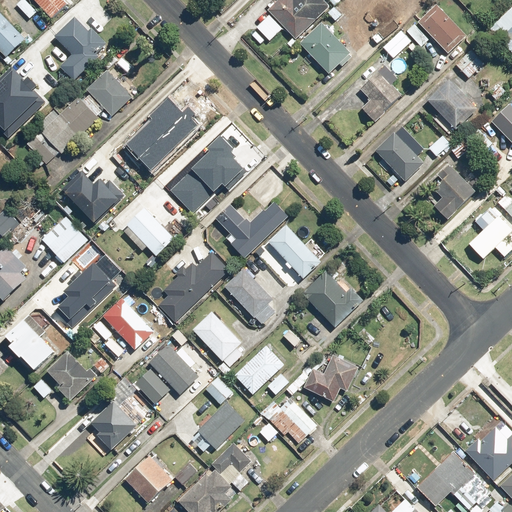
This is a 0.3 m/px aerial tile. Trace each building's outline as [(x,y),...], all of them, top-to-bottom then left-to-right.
[(25,0),(24,0),(19,5),(32,19),(38,13),(25,0)] [(67,0),(37,0),(56,20),(72,4),(67,0)] [(278,0),(270,7),(296,38),(334,5),(329,0),(278,0)] [(400,0),(389,0),(394,17),(404,14),(400,0)] [(440,4),(423,21),(421,19),(408,30),(424,48),(437,38),(451,52),(470,33),(440,4)] [(0,9),(0,47),(9,57),(28,39),(0,9)] [(511,37),(511,9),(498,23),(511,37)] [(63,65),(76,79),(109,48),(79,16),(55,38),(72,56),(63,65)] [(285,30),(270,16),(258,28),(274,42),(285,30)] [(369,30),(381,44),(394,32),(382,18),(369,30)] [(306,43),(334,72),(353,52),(325,24),(306,43)] [(414,41),(403,31),(387,49),(399,59),(414,41)] [(457,63),(471,78),(487,65),(473,49),(457,63)] [(395,85),(403,77),(390,64),(363,90),(374,101),(365,109),(378,122),(405,95),(395,85)] [(14,67),(0,80),(0,124),(12,136),(48,101),(36,89),(39,86),(29,76),(26,79),(14,67)] [(111,71),(90,90),(115,117),(136,98),(111,71)] [(454,79),(431,101),(460,130),(482,108),(454,79)] [(81,95),(29,143),(51,167),(103,119),(81,95)] [(156,120),(130,146),(156,172),(202,127),(172,96),(152,116),(156,120)] [(511,105),(495,123),(511,140),(511,105)] [(396,132),(378,151),(410,182),(428,164),(396,132)] [(214,150),(172,188),(194,212),(226,183),(228,185),(247,168),(237,157),(240,153),(222,133),(210,145),(214,150)] [(438,157),(452,144),(443,134),(429,147),(438,157)] [(467,139),(454,151),(461,158),(474,147),(467,139)] [(135,156),(124,145),(114,154),(126,166),(135,156)] [(478,191),(452,164),(443,173),(449,180),(439,189),(447,197),(437,206),(450,219),(478,191)] [(82,170),(64,188),(98,222),(122,198),(102,179),(97,184),(82,170)] [(219,218),(239,239),(233,244),(249,259),(290,216),(274,201),(253,223),(234,204),(219,218)] [(150,206),(130,224),(157,253),(176,235),(150,206)] [(8,210),(0,217),(0,231),(5,236),(19,223),(8,210)] [(68,216),(43,239),(67,264),(91,241),(68,216)] [(511,227),(500,216),(473,244),(488,259),(511,234),(511,227)] [(288,226),(272,242),(307,277),(323,261),(288,226)] [(11,246),(0,255),(0,294),(6,301),(31,278),(25,272),(30,266),(11,246)] [(163,304),(181,322),(233,270),(215,252),(200,266),(194,261),(166,288),(172,295),(163,304)] [(74,294),(58,309),(75,327),(120,284),(114,277),(122,269),(107,254),(69,289),(74,294)] [(245,268),(226,287),(257,317),(276,298),(245,268)] [(330,268),(305,293),(339,326),(364,301),(330,268)] [(69,289),(58,277),(37,296),(48,308),(69,289)] [(123,299),(105,317),(137,349),(155,331),(123,299)] [(162,309),(155,317),(178,338),(185,331),(162,309)] [(215,312),(196,331),(226,360),(245,341),(215,312)] [(118,333),(105,318),(94,328),(107,343),(102,347),(118,366),(132,354),(116,335),(118,333)] [(29,323),(12,338),(41,369),(58,354),(29,323)] [(376,338),(365,327),(358,334),(369,345),(376,338)] [(289,331),(284,336),(296,349),(301,344),(289,331)] [(255,395),(286,364),(267,345),(236,376),(255,395)] [(183,393),(200,377),(172,346),(154,362),(183,393)] [(97,379),(71,351),(48,373),(74,400),(97,379)] [(336,355),(327,373),(316,368),(307,388),(337,402),(343,389),(349,393),(362,368),(336,355)] [(113,366),(103,357),(95,365),(105,374),(113,366)] [(221,371),(213,362),(205,369),(213,378),(221,371)] [(159,404),(173,390),(153,370),(139,384),(159,404)] [(294,394),(311,376),(306,371),(289,389),(294,394)] [(220,376),(207,389),(222,405),(235,392),(220,376)] [(271,389),(276,393),(288,381),(283,376),(271,389)] [(43,380),(35,387),(45,398),(53,391),(43,380)] [(139,429),(115,402),(90,424),(114,451),(139,429)] [(231,402),(201,432),(220,451),(250,421),(231,402)] [(318,427),(295,402),(285,411),(308,436),(318,427)] [(279,431),(267,418),(256,429),(268,442),(279,431)] [(495,426),(468,450),(495,480),(511,465),(511,434),(507,439),(495,426)] [(240,445),(179,502),(188,511),(208,511),(259,465),(240,445)] [(478,474),(457,450),(420,482),(442,506),(478,474)] [(173,480),(152,457),(129,477),(150,500),(173,480)] [(185,484),(198,470),(189,461),(175,474),(185,484)] [(511,476),(503,485),(511,494),(511,476)] [(391,511),(383,503),(373,511),(420,511),(408,498),(392,511),(391,511)] [(511,511),(511,503),(502,511),(511,511)]
